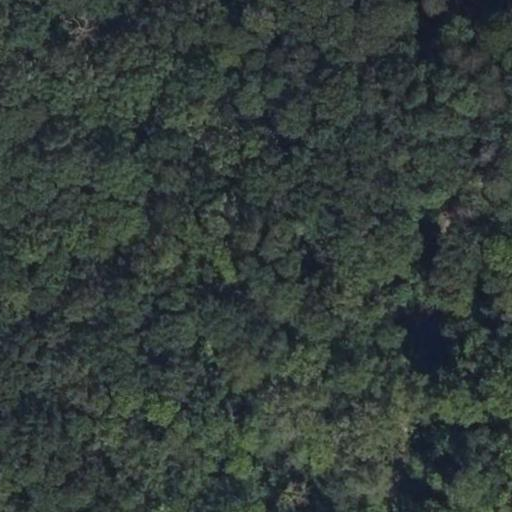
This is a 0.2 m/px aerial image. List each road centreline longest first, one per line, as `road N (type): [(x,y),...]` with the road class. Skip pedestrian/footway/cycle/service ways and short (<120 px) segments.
road 1 (track): [(258,511),(84,0)]
road 2 (track): [(396,511),(461,0)]
